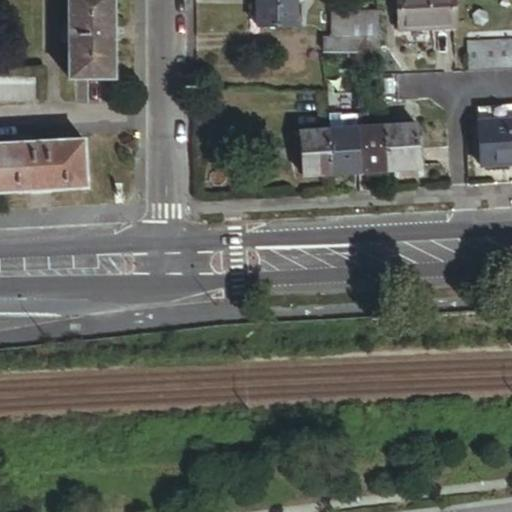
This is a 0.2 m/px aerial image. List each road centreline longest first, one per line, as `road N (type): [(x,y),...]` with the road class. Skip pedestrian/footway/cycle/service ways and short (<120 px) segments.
road 1 (unknown): [(0,286),(511,270)]
road 2 (tertiary): [(511,225),(167,241)]
road 3 (residential): [(167,241),(167,0)]
road 4 (tertiary): [(0,311),(166,268),(167,241)]
road 5 (tertiary): [(167,241),(0,248)]
